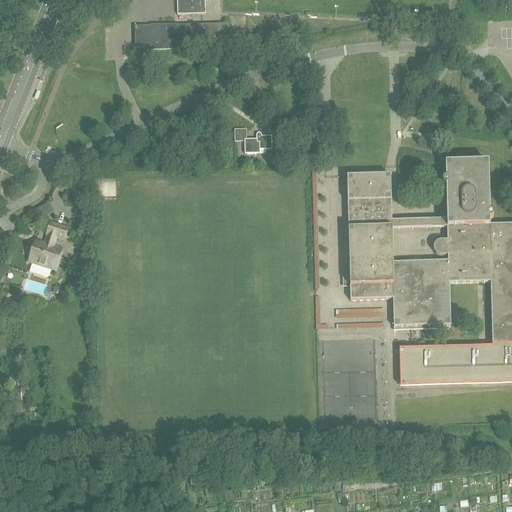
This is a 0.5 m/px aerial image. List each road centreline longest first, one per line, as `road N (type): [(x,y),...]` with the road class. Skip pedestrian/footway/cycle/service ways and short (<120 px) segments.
road 1 (residential): [(65,157),(281,69),(365,49),(451,54)]
road 2 (secondary): [(0,140),(54,0)]
